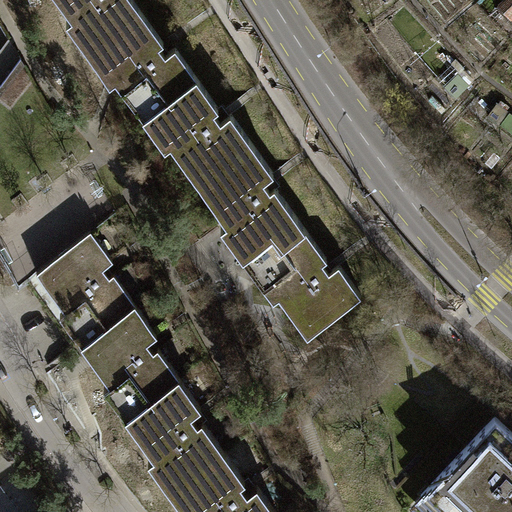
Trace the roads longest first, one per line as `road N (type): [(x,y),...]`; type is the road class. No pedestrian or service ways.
road 1 (tertiary): [(271,0),(409,191),(511,298)]
road 2 (residential): [(111,511),(0,352)]
